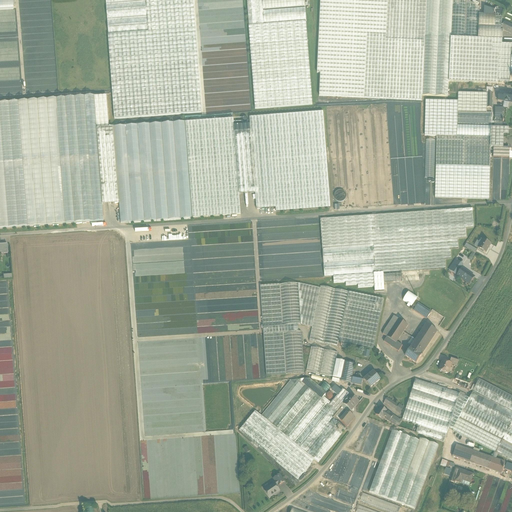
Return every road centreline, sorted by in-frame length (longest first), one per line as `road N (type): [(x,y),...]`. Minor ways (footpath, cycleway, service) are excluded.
road 1 (track): [(511,201),(0,235)]
road 2 (residential): [(272,511),(311,483),(376,397),(429,364),(505,244),(511,202)]
road 3 (track): [(127,227),(141,439),(230,432)]
road 4 (track): [(135,339),(261,331),(253,218)]
road 5 (unclassified): [(21,511),(225,498),(242,511)]
